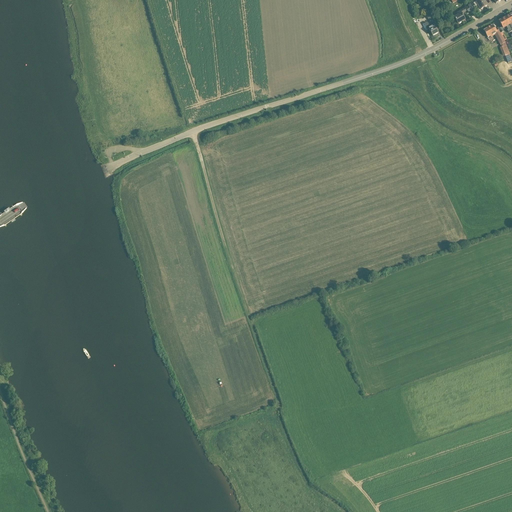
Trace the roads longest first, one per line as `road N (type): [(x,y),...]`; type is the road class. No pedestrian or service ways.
road 1 (tertiary): [(104,170),(193,130),(394,66),(511,4)]
road 2 (track): [(193,130),(280,404)]
road 3 (track): [(280,404),(303,477),(344,511)]
road 4 (track): [(420,54),(451,100),(511,126)]
